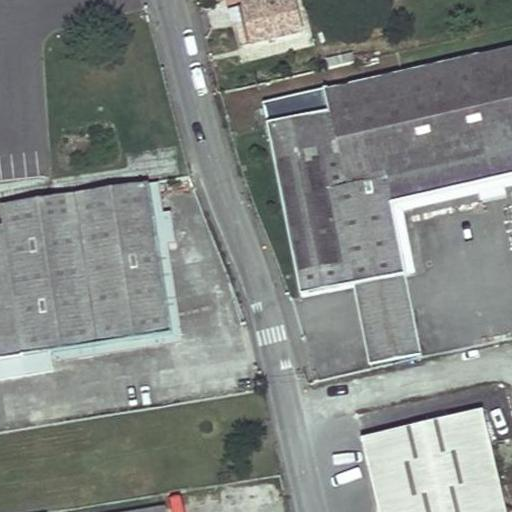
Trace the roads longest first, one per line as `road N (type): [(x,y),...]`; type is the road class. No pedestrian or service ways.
road 1 (unclassified): [(321,511),(166,0)]
road 2 (unknown): [(272,349),(511,313)]
